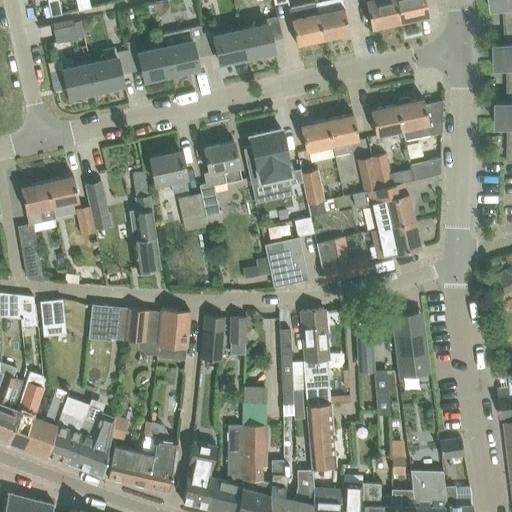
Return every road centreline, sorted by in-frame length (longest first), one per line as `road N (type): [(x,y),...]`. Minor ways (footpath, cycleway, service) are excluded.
road 1 (unclassified): [(19,284),(197,300),(310,299),(391,286),(456,262)]
road 2 (residential): [(41,140),(459,48)]
road 3 (residential): [(488,511),(456,262)]
road 4 (residential): [(456,262),(459,48)]
road 5 (residential): [(157,511),(0,459)]
road 6 (residential): [(41,140),(11,0)]
